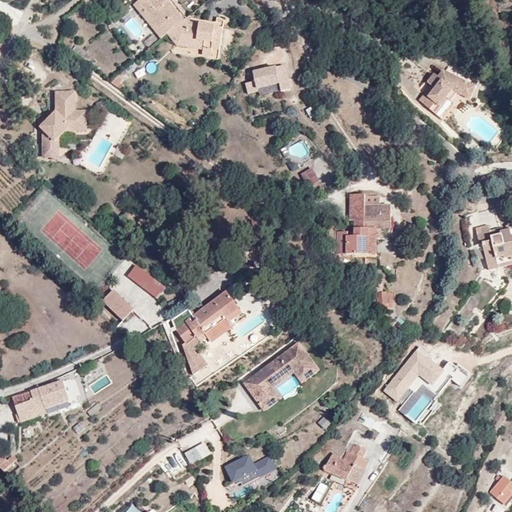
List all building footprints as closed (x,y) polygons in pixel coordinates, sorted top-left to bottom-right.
[(140,0),(134,5),(162,39),(168,34),(184,21),(167,0),(140,0)] [(184,21),(168,34),(177,46),(173,52),(196,56),(198,42),(213,44),(216,27),(216,23),(192,19),(190,16),(186,19),(184,21)] [(198,42),(196,56),(217,59),(219,51),(220,51),(223,28),(216,27),(213,44),(198,42)] [(282,92),(290,90),(285,66),(254,73),(256,82),(257,89),(280,84),(282,92)] [(471,85),(444,71),(439,77),(435,74),(428,83),(432,87),(420,100),(434,112),(439,107),(440,108),(447,99),(450,102),(457,93),(465,97),(471,85)] [(109,82),(116,87),(121,90),(125,87),(121,83),(123,80),(118,75),(109,82)] [(257,89),(256,82),(246,84),(248,94),(258,91),(257,89)] [(476,87),(471,85),(465,97),(470,99),(476,87)] [(61,93),(60,115),(57,111),(40,128),(43,131),(44,153),(59,153),(59,138),(66,131),(86,131),(86,112),(75,112),(75,93),(61,93)] [(450,102),(447,99),(440,108),(450,115),(457,106),(450,102)] [(293,162),(289,164),(293,172),(299,168),(297,164),(293,162)] [(312,168),(302,174),(309,187),(320,181),(312,168)] [(367,195),(350,195),(350,221),(355,221),(355,237),(355,255),(377,255),(377,236),(380,236),(380,227),(392,227),(392,205),(380,205),(367,205),(367,197),(367,195)] [(136,215),(128,209),(119,221),(126,227),(136,215)] [(491,230),(490,227),(476,230),(480,245),(483,244),(488,268),(500,266),(500,264),(511,261),(511,236),(511,237),(510,230),(502,232),(502,235),(492,237),(491,230)] [(491,230),(492,237),(502,235),(502,232),(501,228),(491,230)] [(337,255),(355,255),(355,237),(348,237),(348,232),(338,232),(337,255)] [(181,279),(189,271),(181,263),(178,265),(175,261),(170,265),(174,270),(173,271),(181,279)] [(137,265),(129,276),(159,297),(166,288),(137,265)] [(112,287),(102,298),(123,315),(132,303),(112,287)] [(189,307),(172,321),(187,341),(180,346),(190,360),(187,363),(196,372),(207,364),(195,347),(208,337),(213,342),(232,327),(225,318),(238,308),(226,290),(195,314),(189,307)] [(393,292),(377,293),(377,304),(393,303),(393,292)] [(300,340),(243,381),(265,410),(284,397),(275,387),(295,372),(303,383),(321,370),(300,340)] [(450,359),(444,367),(417,346),(382,391),(401,406),(398,410),(419,426),(452,383),(460,389),(471,375),(450,359)] [(46,406),(56,403),(54,396),(43,399),(39,388),(12,398),(18,410),(21,409),(23,415),(46,406)] [(95,402),(85,411),(89,415),(99,408),(95,402)] [(58,409),(56,403),(46,406),(48,412),(58,409)] [(48,412),(46,406),(23,415),(21,409),(18,410),(22,421),(48,412)] [(80,421),(72,427),(77,433),(85,427),(80,421)] [(183,453),(190,466),(212,454),(205,442),(183,453)] [(344,459),(334,454),(324,473),(347,485),(348,483),(359,488),(368,471),(366,470),(370,463),(364,460),(369,452),(356,445),(351,455),(348,453),(344,459)] [(0,465),(3,469),(16,457),(8,449),(3,455),(0,452),(0,465)] [(223,466),(235,490),(276,469),(269,455),(252,463),(248,454),(223,466)] [(504,505),(511,496),(511,482),(503,474),(488,491),(504,505)] [(320,504),(328,486),(320,482),(311,500),(320,504)]
